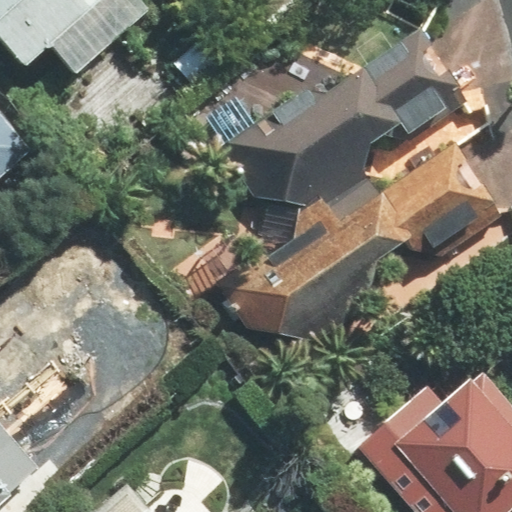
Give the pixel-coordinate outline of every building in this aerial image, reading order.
[(101,0),(0,0),(0,47),(23,72),(101,0)] [(464,99),(419,28),(368,62),(261,140),(249,128),(215,152),(253,241),(269,266),(218,295),(240,334),(331,337),(389,258),(435,264),(498,220),(448,145),(374,196),(361,171),(366,143),(395,127),(405,134),(464,99)] [(0,182),(30,156),(0,121),(0,182)] [(56,399),(9,347),(0,353),(0,511),(37,511),(63,491),(15,434),(56,399)] [(511,511),(511,409),(482,373),(441,397),(431,388),(356,450),(413,511),(511,511)] [(146,511),(124,488),(98,511),(146,511)]
